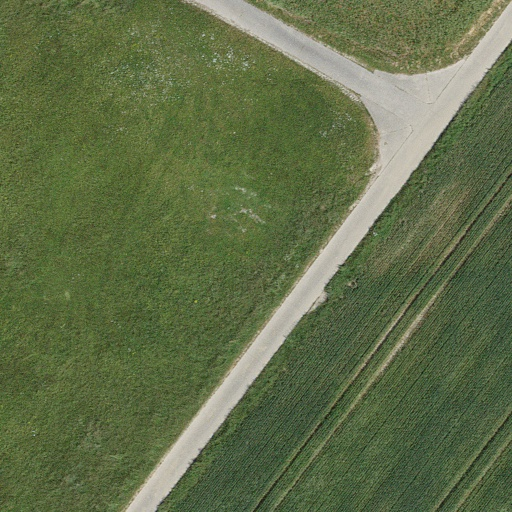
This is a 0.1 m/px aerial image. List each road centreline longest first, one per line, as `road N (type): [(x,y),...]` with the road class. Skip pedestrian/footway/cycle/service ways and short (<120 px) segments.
road 1 (track): [(511,13),(133,511)]
road 2 (track): [(213,0),(430,120)]
